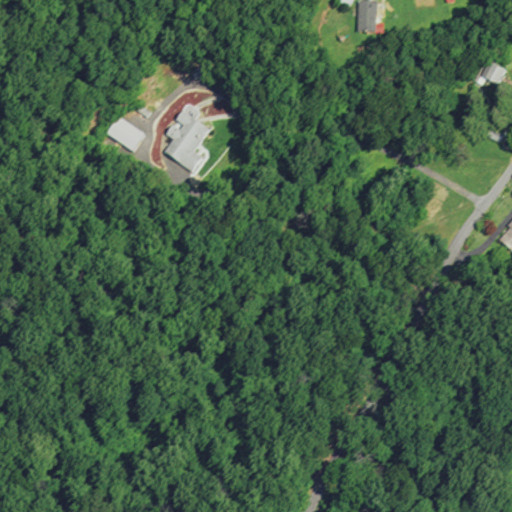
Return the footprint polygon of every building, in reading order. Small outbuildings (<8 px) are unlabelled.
[(360,1),(381,1),(381,33),(360,32),(360,1)] [(510,69),(500,87),(486,79),(496,62),(510,69)] [(192,74),(199,66),(205,72),(197,79),(192,74)] [(138,111),(143,106),(152,113),(148,119),(138,111)] [(213,131),(197,153),(206,159),(194,174),(166,153),(175,140),(167,134),(185,110),(213,131)] [(107,134),(120,116),(147,135),(134,153),(107,134)] [(511,221),(511,251),(499,241),(510,228),(508,226),(511,221)] [(0,313),(12,322),(0,337),(0,313)]
